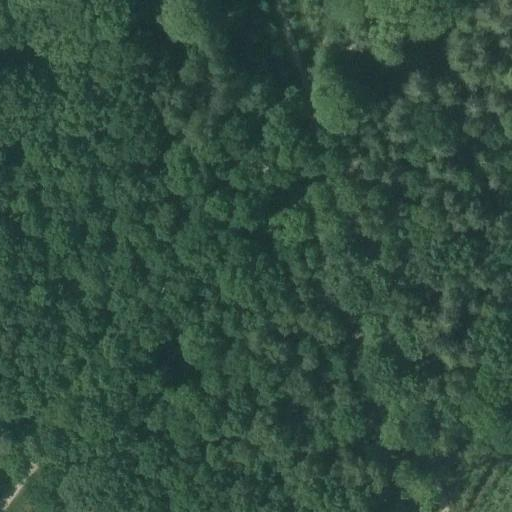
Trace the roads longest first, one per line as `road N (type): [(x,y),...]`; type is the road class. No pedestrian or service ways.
road 1 (track): [(0,508),(394,0)]
road 2 (track): [(279,0),(447,511)]
